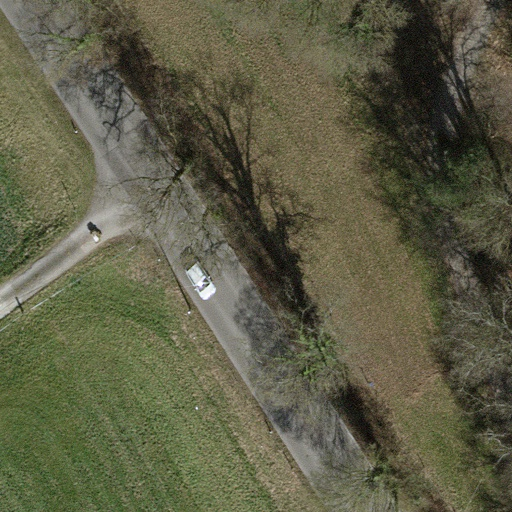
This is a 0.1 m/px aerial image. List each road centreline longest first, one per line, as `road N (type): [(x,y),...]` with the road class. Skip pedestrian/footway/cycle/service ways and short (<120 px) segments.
road 1 (tertiary): [(36,0),(365,511)]
road 2 (track): [(511,413),(479,337),(449,220),(441,121),(495,0)]
road 3 (track): [(0,300),(156,185)]
